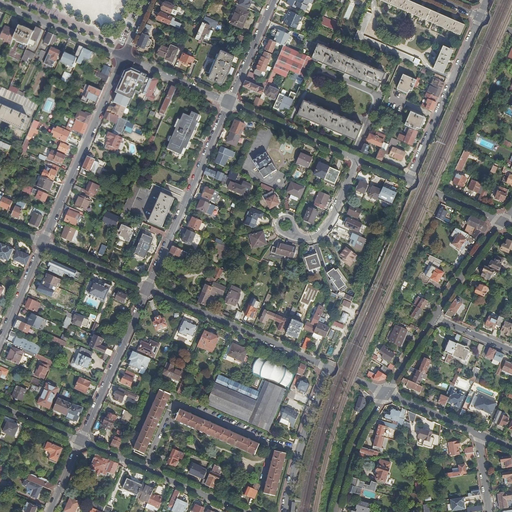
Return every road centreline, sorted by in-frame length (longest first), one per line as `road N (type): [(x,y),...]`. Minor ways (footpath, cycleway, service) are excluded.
road 1 (residential): [(229,103),(147,289)]
road 2 (residential): [(124,58),(42,242)]
road 3 (residential): [(147,289),(328,368)]
road 4 (residential): [(80,440),(246,511)]
road 5 (residential): [(409,180),(480,18)]
road 6 (residential): [(147,289),(80,440)]
road 7 (residential): [(285,511),(328,368)]
road 8 (residential): [(356,157),(229,103)]
road 9 (residential): [(124,58),(0,4)]
road 10 (residential): [(333,511),(355,442),(386,392)]
road 11 (residential): [(285,225),(303,238),(325,226),(356,157)]
road 12 (unknown): [(375,0),(379,34),(453,81)]
